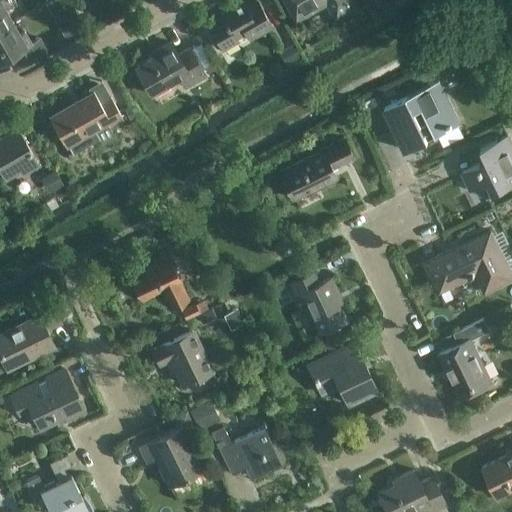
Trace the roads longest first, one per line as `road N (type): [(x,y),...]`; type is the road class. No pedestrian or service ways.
road 1 (residential): [(429,412),(392,338),(411,326),(361,228),(412,207),(398,172)]
road 2 (residential): [(124,511),(88,441),(128,422),(87,326)]
road 3 (residential): [(0,88),(48,77),(181,0)]
road 4 (residential): [(344,485),(333,455),(429,412)]
